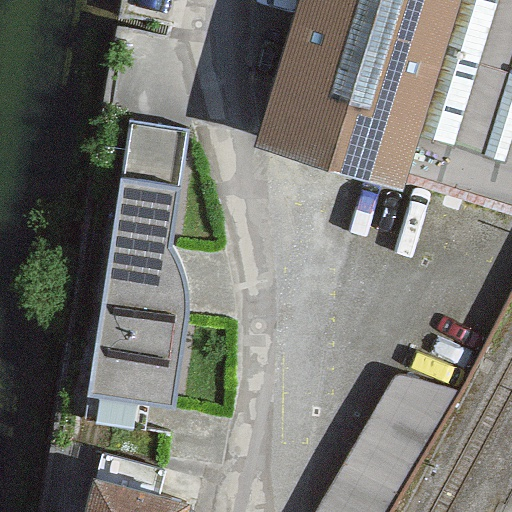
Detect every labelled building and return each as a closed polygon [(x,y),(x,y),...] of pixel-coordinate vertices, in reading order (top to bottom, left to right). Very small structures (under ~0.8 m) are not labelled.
[(511,0),(328,0),(287,157),(511,209),(511,0)] [(169,408),(203,123),(127,114),(93,399),(169,408)] [(383,511),(491,303),(417,264),(288,511),(383,511)] [(511,387),(501,407),(511,412),(511,387)] [(103,491),(98,511),(204,511),(205,511),(103,491)]
